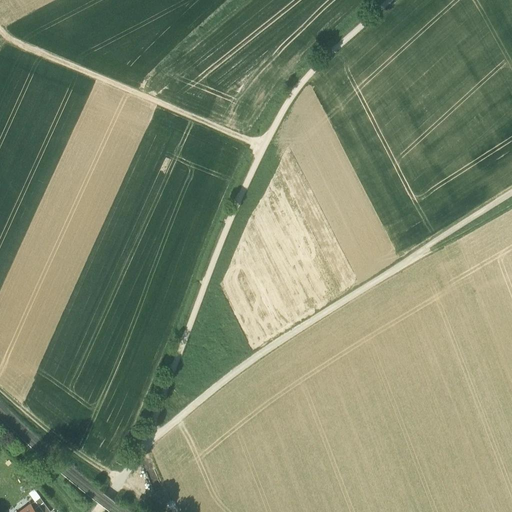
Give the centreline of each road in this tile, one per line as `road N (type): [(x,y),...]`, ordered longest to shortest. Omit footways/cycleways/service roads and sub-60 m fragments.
road 1 (track): [(152,440),(147,434),(217,250),(284,105),(391,0)]
road 2 (track): [(106,502),(152,440),(212,389),(511,195)]
road 3 (track): [(0,29),(262,147)]
road 4 (track): [(0,386),(157,511)]
